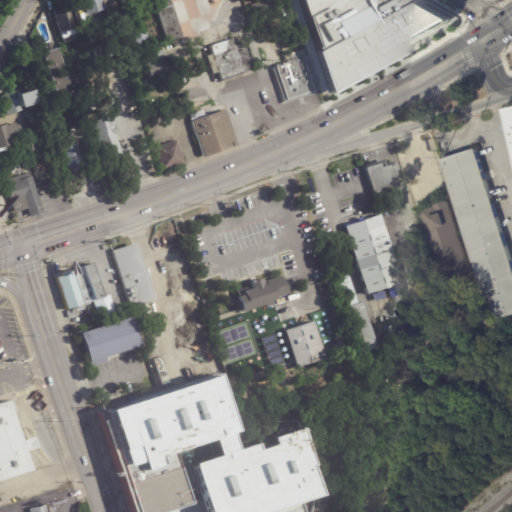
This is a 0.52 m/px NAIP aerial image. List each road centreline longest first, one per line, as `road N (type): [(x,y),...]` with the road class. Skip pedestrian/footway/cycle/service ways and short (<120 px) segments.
road 1 (primary): [(412,81),(287,150),(112,215)]
road 2 (tertiary): [(287,150),(313,155),(511,91)]
road 3 (secondary): [(106,511),(49,330)]
